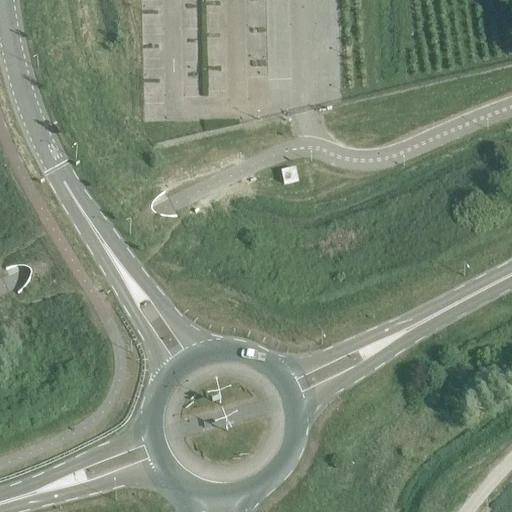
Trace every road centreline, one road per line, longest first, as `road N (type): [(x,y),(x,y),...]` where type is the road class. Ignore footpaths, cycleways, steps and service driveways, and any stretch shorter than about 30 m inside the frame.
road 1 (unclassified): [(511,108),(393,157),(352,161),(315,148),(300,119),(298,0)]
road 2 (unclassified): [(195,355),(98,225),(23,90)]
road 3 (primary): [(290,413),(511,285)]
road 4 (unclassified): [(23,90),(20,124),(33,164),(111,290)]
road 5 (primary): [(153,381),(124,425),(37,474)]
road 6 (primary): [(511,257),(389,320)]
road 7 (primary): [(389,320),(263,371)]
road 8 (primary): [(36,511),(163,470)]
road 9 (primary): [(389,320),(368,340),(276,387)]
road 10 (trunk): [(36,511),(124,497),(159,511)]
road 11 (primary): [(154,435),(68,470),(37,474)]
road 12 (primary): [(237,503),(272,438),(259,395)]
